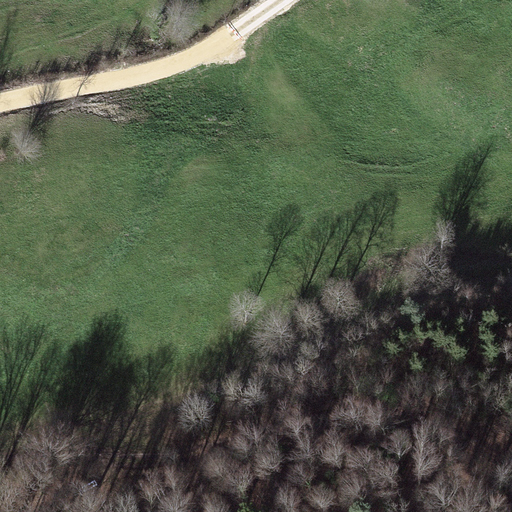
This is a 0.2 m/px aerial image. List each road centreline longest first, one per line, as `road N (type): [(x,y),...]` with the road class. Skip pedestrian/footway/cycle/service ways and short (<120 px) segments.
road 1 (track): [(0,456),(290,355),(415,293),(511,282)]
road 2 (track): [(0,469),(41,471),(202,446),(300,417),(444,423),(511,459)]
road 3 (track): [(274,0),(179,60),(0,108)]
